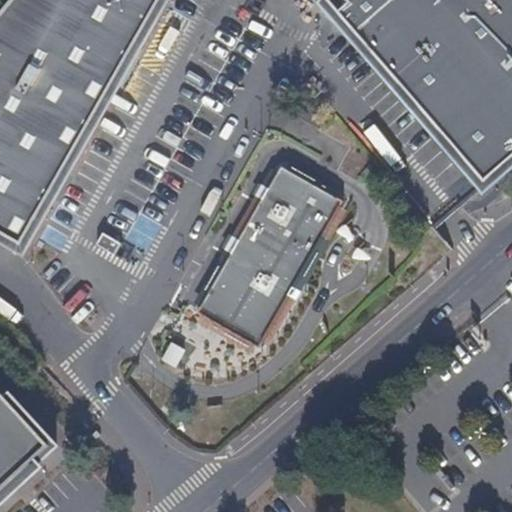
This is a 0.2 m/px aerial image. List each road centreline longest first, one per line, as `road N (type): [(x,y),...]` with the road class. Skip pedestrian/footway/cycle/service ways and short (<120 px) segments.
road 1 (residential): [(208,510),(511,241)]
road 2 (residential): [(0,286),(208,510)]
road 3 (unknown): [(511,355),(406,446),(404,467),(435,511)]
